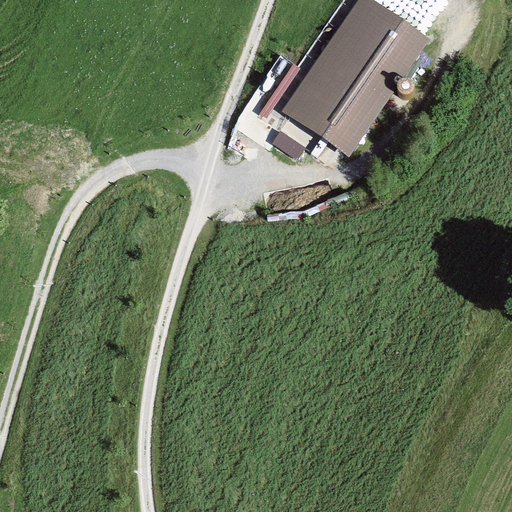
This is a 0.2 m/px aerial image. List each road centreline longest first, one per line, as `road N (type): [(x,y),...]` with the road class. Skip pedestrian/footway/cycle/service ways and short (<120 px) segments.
road 1 (track): [(205,185),(172,166),(140,163),(97,184),(61,231),(0,447)]
road 2 (track): [(146,511),(144,418),(205,185)]
road 3 (track): [(205,185),(271,0)]
